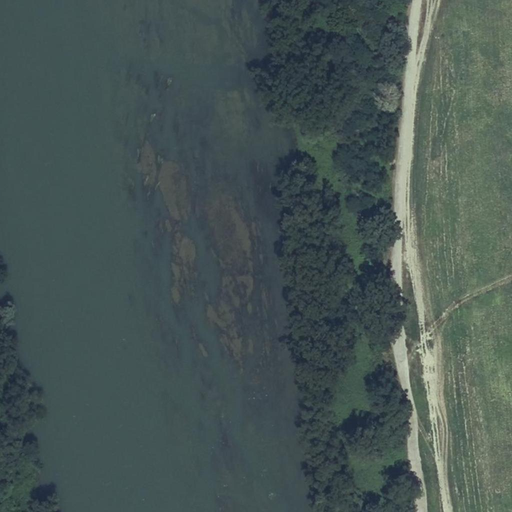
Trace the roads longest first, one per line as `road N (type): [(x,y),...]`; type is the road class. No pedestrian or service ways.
road 1 (track): [(420,511),(398,343),(396,207),(413,0)]
road 2 (track): [(511,278),(398,343)]
